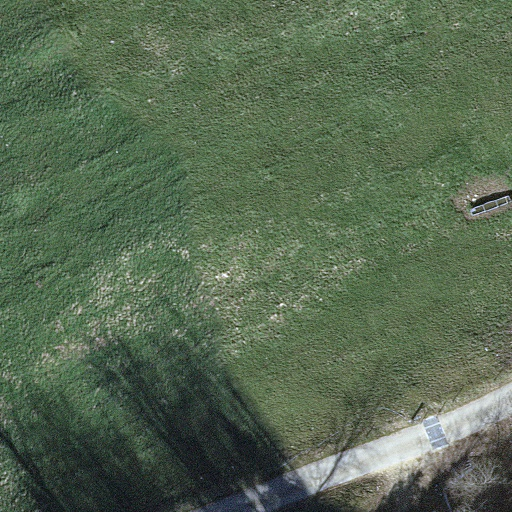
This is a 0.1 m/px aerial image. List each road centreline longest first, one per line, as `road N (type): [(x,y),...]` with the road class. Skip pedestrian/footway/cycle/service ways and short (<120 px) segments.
road 1 (unclassified): [(511,397),(231,511)]
road 2 (track): [(402,445),(468,485),(511,481)]
